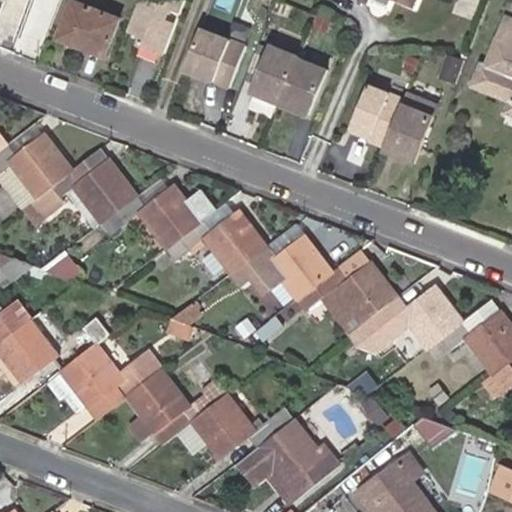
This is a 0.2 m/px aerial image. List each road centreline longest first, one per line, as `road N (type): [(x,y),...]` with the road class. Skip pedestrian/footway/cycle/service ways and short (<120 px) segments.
road 1 (residential): [(0,72),(511,268)]
road 2 (residential): [(0,446),(166,511)]
